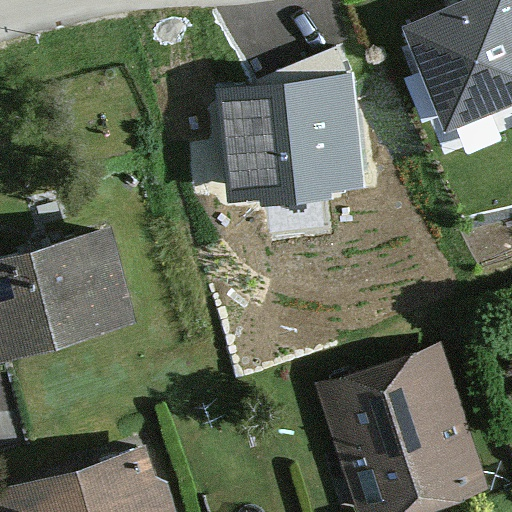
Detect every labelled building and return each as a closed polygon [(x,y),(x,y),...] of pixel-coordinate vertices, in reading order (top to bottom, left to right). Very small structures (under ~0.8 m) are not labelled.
[(511,3),(510,4),(508,0),(487,0),(404,33),(446,141),(511,115),(511,3)] [(351,73),(218,86),(229,200),(362,188),(351,73)] [(0,343),(132,310),(109,221),(0,248),(0,343)] [(439,342),(320,377),(358,511),(380,511),(481,483),(439,342)] [(166,511),(146,439),(0,479),(0,511),(166,511)]
